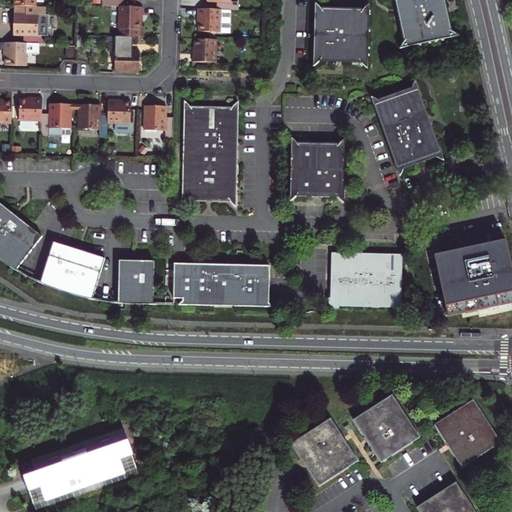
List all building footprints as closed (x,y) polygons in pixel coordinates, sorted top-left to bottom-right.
[(15,0),(15,9),(37,10),(38,0),(15,0)] [(104,0),(104,9),(122,9),(122,1),(137,2),(137,0),(104,0)] [(233,0),(208,0),(208,4),(223,5),(223,13),(233,13),(242,13),(242,5),(233,5),(233,0)] [(397,0),(406,41),(402,48),(461,34),(453,29),(446,0),(397,0)] [(373,67),(375,6),(369,11),(327,10),(322,4),(321,65),(327,58),(367,59),(373,67)] [(29,37),(29,46),(39,46),(47,46),(47,38),(50,38),(51,17),(48,17),(49,10),(37,10),(15,9),(14,36),(25,37),(29,37)] [(146,18),(146,10),(122,9),(121,33),(122,33),(122,40),(136,40),(141,41),(141,33),(142,33),(143,18),(146,18)] [(223,13),(198,12),(198,19),(200,20),(200,34),(232,36),(233,13),(223,13)] [(117,54),(116,76),(141,77),(142,55),(126,54),(126,47),(136,48),(136,40),(122,40),(118,40),(117,46),(109,46),(109,54),(117,54)] [(217,67),(218,43),(197,42),(196,59),(194,59),(193,65),(217,67)] [(24,45),(0,44),(0,53),(5,54),(5,66),(28,68),(28,56),(38,56),(39,46),(29,46),(24,45)] [(77,47),(68,47),(68,59),(76,60),(77,47)] [(446,158),(417,80),(412,89),(381,99),(371,96),(400,176),(405,166),(438,154),(446,158)] [(0,123),(14,124),(15,102),(1,101),(1,99),(0,99),(0,123)] [(44,121),(45,101),(36,101),(36,103),(22,102),(21,124),(44,125),(44,121)] [(191,108),(184,101),(182,206),(189,199),(228,201),(235,207),(238,104),(232,109),(191,108)] [(122,103),(111,103),(110,124),(110,127),(118,128),(118,135),(120,137),(133,138),(134,106),(122,105),(122,103)] [(169,123),(169,118),(169,105),(148,104),(147,130),(168,130),(168,140),(176,140),(177,124),(169,123)] [(44,125),(44,140),(53,140),(53,141),(66,142),(66,133),(73,133),(74,115),(74,109),(54,108),(53,122),(44,121),(44,125)] [(82,109),(81,115),(80,133),(101,134),(100,142),(110,143),(110,127),(110,124),(101,123),(102,110),(82,109)] [(344,199),(346,138),(341,143),(298,142),(294,136),(292,197),(298,190),(339,191),(344,199)] [(399,189),(396,181),(387,185),(390,192),(399,189)] [(44,241),(18,223),(12,220),(0,211),(0,263),(20,277),(44,241)] [(511,266),(506,240),(436,256),(450,318),(511,304),(511,266)] [(99,301),(109,259),(88,254),(57,247),(48,289),(99,301)] [(337,302),(342,304),(342,301),(396,302),(396,305),(399,306),(402,305),(406,303),(408,301),(409,299),(410,296),(410,294),(406,294),(407,250),(335,248),(334,290),(331,290),(331,293),(331,295),(333,299),(335,301),(337,302)] [(160,263),(145,262),(140,262),(125,262),(123,304),(159,305),(160,263)] [(272,301),(272,292),(273,280),(273,267),(178,266),(178,299),(272,301)] [(369,443),(381,463),(421,438),(393,395),(354,420),(366,439),(369,443)] [(500,444),(473,400),(434,425),(447,444),(450,448),(462,468),(500,444)] [(291,444),(318,487),(357,463),(345,443),(342,438),(330,419),(291,444)] [(138,474),(125,434),(35,462),(38,473),(25,477),(30,493),(43,489),(47,502),(138,474)] [(347,435),(342,438),(345,443),(350,440),(347,435)] [(22,466),(25,477),(38,473),(35,462),(22,466)] [(476,511),(457,481),(418,507),(421,511),(476,511)] [(34,506),(47,502),(43,489),(30,493),(34,506)] [(29,497),(8,504),(11,511),(28,511),(33,510),(29,497)]
